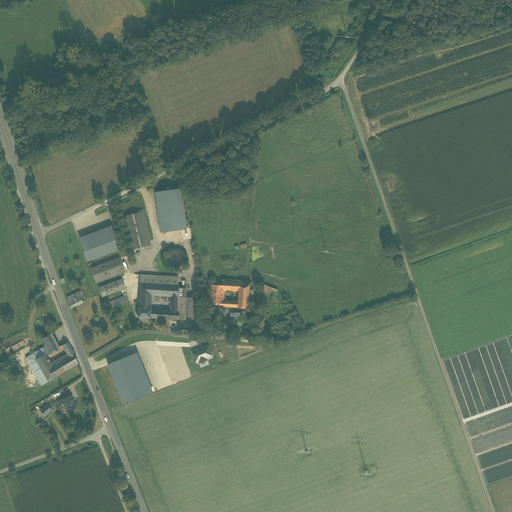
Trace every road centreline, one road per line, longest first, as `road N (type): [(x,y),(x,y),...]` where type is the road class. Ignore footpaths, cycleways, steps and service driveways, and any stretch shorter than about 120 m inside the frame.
road 1 (unclassified): [(493,511),(340,79)]
road 2 (unclassified): [(39,233),(340,79)]
road 3 (secondary): [(111,429),(39,233)]
road 4 (track): [(417,296),(298,339),(253,341)]
road 5 (track): [(159,174),(123,52)]
road 6 (secondary): [(0,116),(39,233)]
